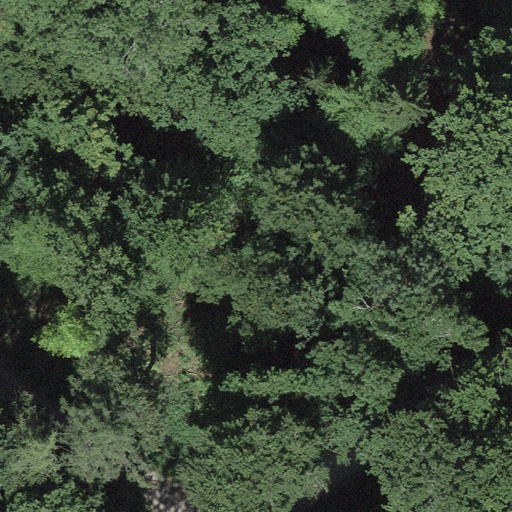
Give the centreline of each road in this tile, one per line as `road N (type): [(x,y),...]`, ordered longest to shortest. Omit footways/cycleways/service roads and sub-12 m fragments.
road 1 (track): [(511,357),(286,511)]
road 2 (track): [(0,371),(166,511)]
